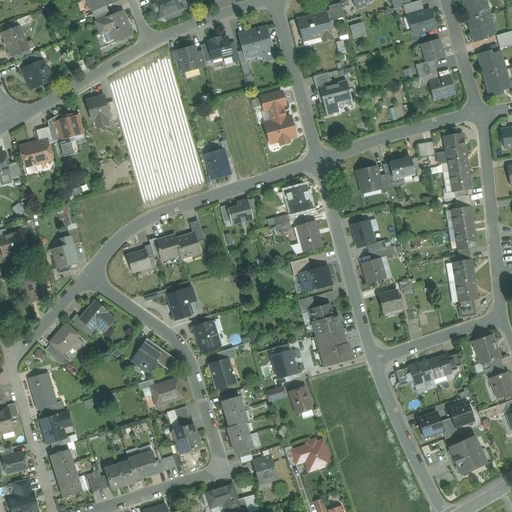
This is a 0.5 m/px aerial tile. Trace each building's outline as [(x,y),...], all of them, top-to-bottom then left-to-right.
[(117,0),(87,0),(92,12),(106,6),(118,1),(117,0)] [(149,0),(158,20),(166,17),(163,9),(171,6),(175,15),(185,11),(180,0),(149,0)] [(405,0),(397,0),(391,2),(393,8),(407,4),(405,0)] [(485,0),(461,0),(466,15),(467,15),(468,21),(490,15),(485,0)] [(340,3),(328,6),(330,12),(332,21),(344,18),(340,3)] [(106,6),(92,12),(94,18),(108,12),(106,6)] [(429,8),(405,14),(410,33),(434,26),(429,8)] [(31,23),(49,15),(47,9),(29,17),(31,23)] [(108,12),(94,18),(97,23),(116,15),(113,10),(108,12)] [(326,11),(316,14),(316,15),(298,20),(298,19),(297,19),(304,45),(305,45),(303,39),(320,35),(321,41),(333,38),(328,21),(332,21),(330,12),(326,13),(326,11)] [(116,15),(97,23),(101,34),(102,34),(106,43),(115,40),(116,40),(131,34),(123,12),(116,15)] [(490,15),(468,21),(470,26),(469,27),(474,43),(483,40),(482,37),(495,33),(490,15)] [(28,16),(17,21),(19,27),(30,22),(28,16)] [(349,25),(353,38),(366,35),(363,22),(349,25)] [(19,27),(2,34),(12,57),(29,50),(19,27)] [(266,27),(239,34),(243,51),(244,53),(255,50),(257,58),(263,56),(263,54),(265,54),(266,60),(275,58),(266,27)] [(511,31),(496,36),(497,42),(511,38),(511,31)] [(227,38),(220,40),(219,38),(211,40),(212,42),(208,43),(208,44),(212,61),(213,61),(213,63),(222,61),(221,58),(232,56),(227,38)] [(511,38),(497,42),(499,49),(511,45),(511,38)] [(343,40),(336,42),(339,53),(346,51),(343,40)] [(439,40),(422,45),(427,62),(433,60),(444,57),(439,40)] [(208,44),(201,46),(203,54),(205,62),(212,61),(208,44)] [(195,47),(177,52),(183,73),(200,68),(197,56),(195,47)] [(243,51),(237,52),(241,64),(246,62),(244,53),(243,51)] [(500,51),(487,55),(487,52),(477,54),(482,70),(484,76),(505,70),(500,51)] [(40,53),(26,58),(30,67),(44,61),(40,53)] [(203,54),(197,56),(200,68),(206,66),(205,62),(203,54)] [(427,62),(415,65),(419,78),(436,73),(433,60),(427,62)] [(30,67),(24,70),(31,89),(52,80),(44,61),(30,67)] [(246,62),(241,64),(244,77),(250,76),(247,62),(246,62)] [(505,70),(484,76),(486,81),(485,82),(489,98),(499,95),(498,92),(511,88),(505,70)] [(327,73),(313,77),(313,78),(315,77),(318,88),(330,85),(327,73)] [(436,73),(419,78),(421,85),(429,83),(429,82),(438,80),(436,73)] [(250,76),(244,77),(247,89),(253,87),(250,76)] [(438,80),(429,82),(429,83),(432,92),(436,91),(438,98),(454,94),(449,76),(438,80)] [(318,88),(316,89),(319,88),(327,117),(340,113),(336,99),(341,98),(342,100),(351,97),(346,81),(330,85),(318,88)] [(282,92),(261,98),(264,110),(269,109),(282,106),(285,105),(282,92)] [(104,96),(86,101),(92,121),(95,120),(98,128),(108,125),(108,122),(111,121),(109,116),(110,116),(106,104),(104,96)] [(113,102),(106,104),(110,116),(109,116),(111,121),(118,119),(113,102)] [(285,118),(282,106),(269,109),(272,122),(265,124),(270,144),(279,141),(280,145),(289,143),(288,139),(296,137),(290,117),(285,118)] [(71,115),(65,117),(64,113),(55,118),(56,122),(61,140),(63,139),(64,142),(60,143),(64,157),(74,154),(71,143),(69,143),(68,138),(69,137),(70,139),(75,137),(75,136),(83,134),(78,116),(72,118),(71,115)] [(61,140),(56,122),(48,125),(49,128),(53,142),(61,140)] [(49,128),(36,131),(40,143),(47,141),(48,145),(53,143),(53,142),(49,128)] [(456,128),(443,131),(444,137),(457,135),(456,128)] [(511,128),(501,131),(504,148),(511,146),(511,128)] [(444,137),(443,137),(446,152),(464,149),(462,134),(457,135),(444,137)] [(226,140),(220,142),(222,151),(223,151),(225,159),(231,158),(226,140)] [(40,143),(31,145),(31,144),(20,147),(27,174),(36,172),(34,165),(52,160),(48,145),(47,141),(40,143)] [(433,142),(425,143),(427,157),(435,156),(433,142)] [(425,143),(417,145),(419,158),(427,157),(425,143)] [(446,152),(436,153),(438,163),(447,162),(449,172),(468,169),(464,149),(446,152)] [(222,151),(206,155),(213,179),(230,175),(225,159),(223,151),(222,151)] [(4,153),(0,153),(0,175),(9,174),(10,173),(8,166),(4,153)] [(410,159),(399,161),(390,163),(392,173),(393,179),(414,174),(411,158),(410,158),(410,159)] [(18,163),(8,166),(10,173),(9,174),(10,179),(21,176),(18,163)] [(376,167),(357,171),(362,194),(381,190),(380,187),(381,187),(378,176),(376,167)] [(468,169),(449,172),(452,192),(455,192),(471,189),(468,169)] [(385,175),(388,188),(395,187),(393,179),(392,173),(385,175)] [(385,175),(378,176),(381,187),(380,187),(381,190),(382,193),(389,191),(388,188),(385,175)] [(306,186),(286,192),(292,214),(312,208),(306,186)] [(471,189),(455,192),(456,203),(456,204),(469,202),(468,196),(472,195),(471,189)] [(257,209),(254,199),(248,200),(251,211),(257,209)] [(248,200),(237,203),(238,208),(227,210),(229,216),(230,220),(231,225),(253,219),(251,211),(248,200)] [(20,202),(12,207),(18,216),(25,211),(20,202)] [(226,207),(221,208),(223,217),(229,216),(227,210),(226,207)] [(456,209),(451,210),(453,220),(454,230),(473,227),(470,207),(469,207),(456,209)] [(288,215),(273,218),(275,226),(290,222),(288,215)] [(197,221),(190,223),(194,233),(194,234),(200,232),(197,221)] [(315,221),(297,226),(304,253),(322,248),(315,221)] [(352,226),(358,248),(375,243),(369,221),(352,226)] [(290,222),(275,226),(277,233),(291,229),(290,222)] [(473,227),(454,230),(456,239),(458,250),(469,248),(476,247),(473,227)] [(78,229),(68,232),(70,237),(72,245),(73,245),(81,243),(78,229)] [(7,234),(0,236),(0,245),(3,258),(28,250),(22,230),(7,234)] [(194,233),(187,236),(187,237),(176,241),(180,255),(181,259),(200,253),(196,239),(202,237),(200,232),(194,234),(194,233)] [(168,239),(156,243),(159,250),(152,252),(154,257),(160,255),(161,259),(172,256),(172,258),(180,255),(176,241),(175,236),(167,238),(168,239)] [(63,247),(52,250),(57,269),(58,268),(59,274),(70,271),(69,265),(78,263),(73,245),(72,245),(70,237),(61,239),(63,247)] [(156,241),(150,243),(150,245),(152,252),(159,250),(156,243),(156,241)] [(150,245),(144,247),(145,250),(148,259),(154,257),(152,252),(150,245)] [(394,247),(380,250),(382,258),(396,254),(394,247)] [(145,250),(127,256),(132,273),(151,267),(148,259),(145,250)] [(470,254),(459,256),(458,256),(456,256),(457,262),(471,260),(470,254)] [(44,256),(37,258),(40,271),(47,270),(44,256)] [(307,258),(290,263),(294,276),(299,274),(311,270),(307,258)] [(380,258),(362,263),(368,284),(386,279),(380,258)] [(457,262),(452,263),(455,283),(474,280),(471,260),(457,262)] [(311,270),(299,274),(302,285),(306,284),(307,289),(311,291),(332,285),(327,266),(311,270)] [(42,275),(23,280),(26,293),(24,294),(27,303),(48,297),(42,275)] [(410,280),(399,283),(401,291),(412,288),(410,280)] [(474,280),(455,283),(461,318),(475,315),(472,300),(477,299),(474,280)] [(168,295),(166,296),(169,303),(170,303),(175,320),(191,315),(187,304),(196,301),(192,288),(168,295)] [(166,290),(144,296),(146,302),(166,296),(168,295),(166,290)] [(397,292),(388,294),(387,293),(379,296),(383,312),(401,307),(397,292)] [(312,297),(298,301),(300,307),(314,303),(312,297)] [(81,319),(80,319),(86,324),(92,330),(98,324),(105,330),(114,320),(107,313),(95,302),(81,319)] [(314,303),(300,307),(302,315),(310,312),(309,310),(316,309),(314,303)] [(316,309),(309,310),(310,312),(313,323),(334,317),(332,310),(331,311),(329,305),(316,309)] [(214,314),(203,318),(205,323),(213,321),(216,320),(214,314)] [(81,319),(76,315),(71,320),(81,329),(86,324),(80,319),(81,319)] [(334,317),(313,323),(317,336),(341,329),(342,329),(340,322),(339,316),(334,317)] [(205,323),(193,327),(199,346),(201,352),(221,346),(217,333),(223,331),(219,319),(216,320),(213,321),(205,323)] [(80,336),(66,324),(49,343),(51,344),(60,352),(63,355),(80,336)] [(317,336),(314,337),(319,352),(345,345),(345,344),(341,329),(317,336)] [(492,335),(484,338),(473,341),(481,364),(491,360),(500,357),(500,356),(499,356),(495,343),(492,335)] [(135,355),(131,361),(143,370),(144,367),(151,372),(157,363),(167,370),(175,359),(147,339),(141,346),(135,355)] [(133,341),(126,349),(133,354),(135,355),(141,346),(133,341)] [(345,345),(319,352),(324,367),(353,359),(348,343),(345,344),(345,345)] [(60,352),(51,344),(45,350),(54,358),(60,352)] [(234,348),(217,353),(220,362),(228,359),(228,360),(237,357),(234,348)] [(133,354),(126,349),(122,354),(127,358),(130,357),(133,354)] [(297,373),(291,350),(272,355),(278,378),(297,373)] [(457,354),(446,357),(450,369),(461,365),(457,354)] [(446,355),(428,361),(433,379),(452,373),(450,369),(446,357),(446,355)] [(500,357),(491,360),(492,362),(488,364),(491,371),(503,367),(500,357)] [(220,362),(210,365),(217,389),(236,383),(233,374),(234,374),(234,372),(232,372),(228,360),(228,359),(220,362)] [(428,361),(409,367),(413,382),(417,394),(426,391),(424,382),(433,379),(428,361)] [(409,367),(402,369),(403,371),(396,373),(400,386),(413,382),(409,367)] [(503,367),(491,371),(493,377),(505,373),(503,367)] [(493,377),(490,379),(497,399),(511,393),(511,385),(508,372),(493,377)] [(48,374),(29,379),(37,409),(39,409),(50,406),(56,404),(48,374)] [(155,386),(151,388),(157,407),(183,398),(178,379),(155,386)] [(153,380),(138,384),(140,391),(151,388),(155,386),(153,380)] [(283,387),(266,393),(269,401),(286,396),(283,387)] [(304,387),(290,392),(297,414),(304,412),(304,409),(311,407),(304,387)] [(235,392),(223,396),(225,401),(236,397),(235,392)] [(225,401),(222,402),(226,415),(244,409),(240,397),(236,397),(225,401)] [(449,410),(455,427),(465,424),(465,423),(473,420),(467,402),(450,408),(449,410)] [(15,404),(8,406),(9,409),(11,418),(18,416),(15,404)] [(50,406),(39,409),(41,414),(52,411),(50,406)] [(186,407),(175,411),(177,416),(188,413),(186,407)] [(244,409),(226,415),(230,427),(245,423),(253,421),(249,407),(244,409)] [(9,409),(3,411),(2,412),(0,412),(0,423),(2,433),(14,431),(11,418),(9,409)] [(68,413),(41,421),(47,443),(51,443),(63,439),(60,428),(71,425),(68,413)] [(188,413),(177,416),(178,422),(190,419),(188,413)] [(435,413),(418,419),(424,437),(433,434),(433,435),(443,432),(437,414),(435,413)] [(190,419),(178,422),(180,428),(192,424),(190,419)] [(245,423),(230,427),(227,428),(231,441),(249,435),(245,423)] [(180,428),(172,430),(176,442),(197,436),(194,424),(192,424),(180,428)] [(249,435),(231,441),(235,454),(238,453),(250,449),(253,448),(249,435)] [(197,436),(176,442),(180,455),(201,448),(197,436)] [(63,439),(51,443),(52,449),(67,444),(71,443),(69,437),(63,439)] [(474,437),(449,448),(454,458),(453,459),(456,465),(457,464),(462,475),(486,464),(474,437)] [(308,472),(330,464),(322,440),(316,442),(315,440),(306,443),(307,446),(291,451),(296,464),(305,461),(308,472)] [(67,444),(52,449),(54,455),(69,450),(67,444)] [(13,448),(1,451),(3,458),(14,455),(13,448)] [(250,449),(238,453),(240,458),(251,455),(252,455),(250,449)] [(54,455),(51,456),(55,470),(73,464),(69,450),(54,455)] [(152,452),(140,456),(147,477),(159,473),(156,462),(152,452)] [(14,455),(3,458),(4,465),(8,467),(9,474),(27,469),(23,453),(14,455)] [(179,455),(173,456),(176,468),(182,466),(179,455)] [(251,455),(240,458),(242,464),(253,460),(251,455)] [(270,455),(264,457),(266,463),(255,466),(260,483),(277,478),(270,455)] [(140,456),(128,459),(128,462),(129,462),(135,480),(147,477),(140,456)] [(173,456),(167,458),(171,470),(176,468),(173,456)] [(167,458),(161,460),(165,471),(171,470),(167,458)] [(161,460),(156,462),(159,473),(165,471),(161,460)] [(128,462),(117,466),(123,487),(135,483),(135,480),(129,462),(128,462)] [(73,464),(55,470),(59,484),(77,478),(73,464)] [(117,466),(104,469),(106,476),(110,487),(111,491),(123,487),(117,466)] [(106,476),(101,477),(104,489),(110,487),(106,476)] [(101,477),(95,479),(99,491),(104,489),(101,477)] [(77,478),(59,484),(64,498),(82,492),(77,478)] [(28,479),(13,483),(17,497),(32,493),(28,479)] [(95,479),(89,481),(93,493),(99,491),(95,479)] [(232,485),(206,493),(210,509),(222,505),(224,511),(240,511),(237,500),(232,485)] [(17,497),(16,497),(18,505),(10,506),(11,511),(37,511),(36,507),(37,507),(35,498),(34,498),(33,493),(32,493),(17,497)] [(249,511),(245,497),(237,500),(240,511),(249,511)] [(322,499),(314,502),(317,511),(325,511),(326,511),(322,499)]
